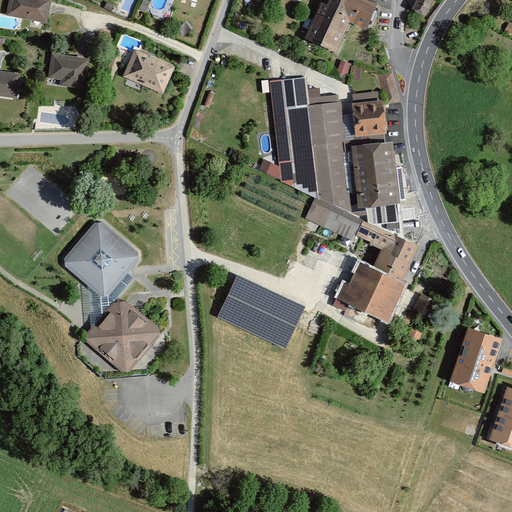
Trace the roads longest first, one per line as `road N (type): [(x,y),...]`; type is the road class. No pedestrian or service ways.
road 1 (unclassified): [(191,511),(189,266),(178,140)]
road 2 (secondary): [(511,326),(430,202),(415,136),(421,67)]
road 3 (residential): [(0,144),(178,140)]
road 4 (residential): [(178,140),(229,0)]
